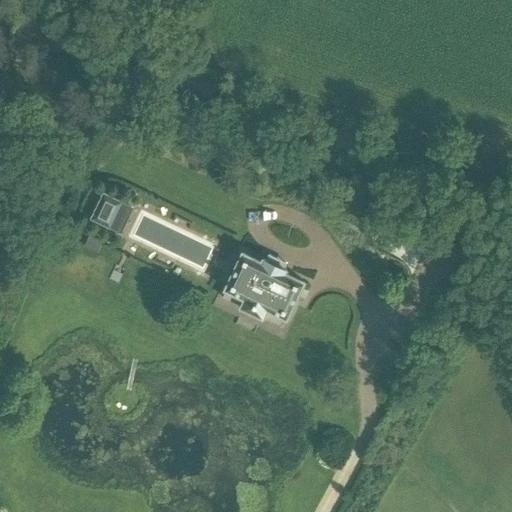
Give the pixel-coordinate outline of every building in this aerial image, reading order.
[(0,210),(25,218),(31,197),(0,187),(0,210)] [(109,229),(122,201),(104,193),(91,220),(109,229)] [(90,235),(85,246),(97,252),(102,241),(90,235)] [(489,256),(473,248),(462,271),(478,279),(489,256)] [(263,265),(242,255),(225,290),(245,300),(241,308),(263,318),(267,310),(287,320),(304,285),(285,275),(287,271),(265,261),(263,265)] [(442,286),(432,281),(424,298),(434,302),(442,286)]
